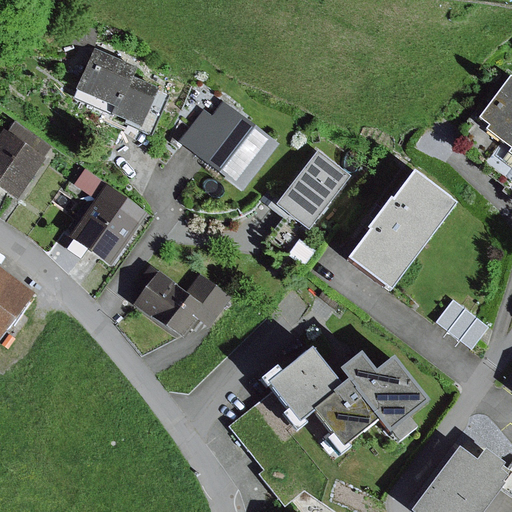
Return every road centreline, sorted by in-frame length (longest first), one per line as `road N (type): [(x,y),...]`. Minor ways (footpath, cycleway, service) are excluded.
road 1 (residential): [(228,511),(213,474),(95,319),(0,233)]
road 2 (residential): [(400,511),(511,337)]
